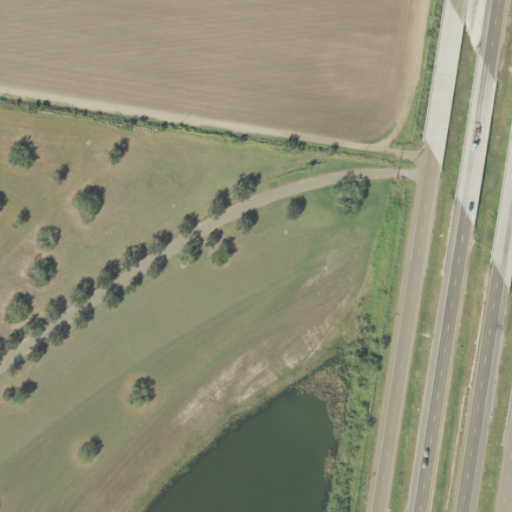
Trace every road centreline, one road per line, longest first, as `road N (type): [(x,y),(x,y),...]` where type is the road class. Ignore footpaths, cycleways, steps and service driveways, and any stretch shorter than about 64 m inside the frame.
road 1 (secondary): [(448,0),(373,511)]
road 2 (motorway): [(490,0),(419,511)]
road 3 (residential): [(423,172),(331,176),(247,201),(0,359)]
road 4 (motorway): [(459,511),(511,134)]
